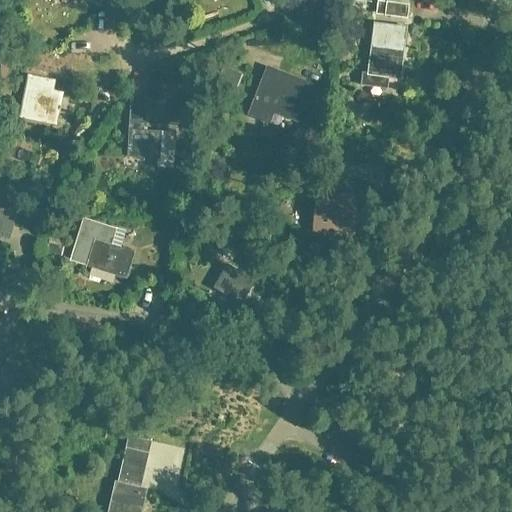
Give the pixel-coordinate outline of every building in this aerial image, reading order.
[(376,15),(407,18),(408,4),(377,1),(376,15)] [(386,77),(398,79),(405,28),(374,24),(368,75),(361,74),(360,82),(385,85),(386,77)] [(267,67),(252,105),(251,104),(247,115),(268,124),(272,112),(297,122),(312,85),(267,67)] [(61,94),(51,92),(54,80),(29,75),(20,117),(55,124),(61,94)] [(375,88),(375,98),(391,99),(392,90),(375,88)] [(174,134),(141,132),(143,101),(130,100),(128,132),(129,132),(127,157),(157,159),(156,167),(172,168),(174,134)] [(343,160),(341,175),(382,179),(384,165),(343,160)] [(314,229),(347,230),(349,195),(316,193),(314,229)] [(27,205),(21,225),(34,228),(39,209),(27,205)] [(0,209),(0,236),(7,239),(15,214),(0,209)] [(124,278),(131,254),(132,252),(109,245),(113,230),(83,221),(71,260),(85,265),(85,266),(124,278)] [(169,227),(148,222),(141,256),(150,258),(151,255),(163,258),(169,227)] [(253,281),(227,266),(214,289),(240,304),(253,281)] [(275,291),(269,301),(286,311),(293,301),(275,291)] [(140,489),(148,454),(149,454),(152,441),(128,435),(117,484),(114,483),(107,511),(140,511),(146,490),(140,489)]
